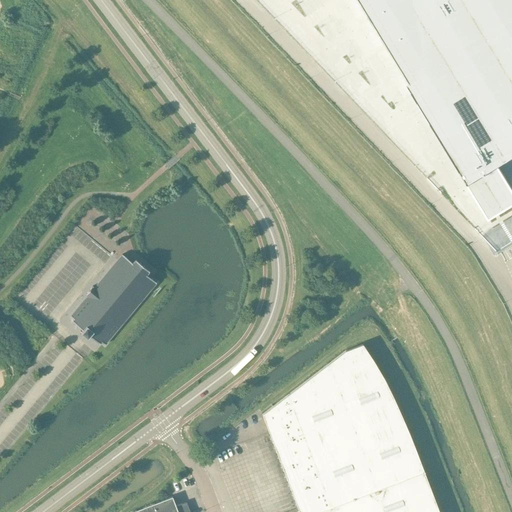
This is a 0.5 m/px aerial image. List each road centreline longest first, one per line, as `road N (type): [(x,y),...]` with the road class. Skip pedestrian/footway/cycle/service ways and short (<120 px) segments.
road 1 (tertiary): [(159,423),(244,358),(262,334),(277,259),(245,188),(101,0)]
road 2 (unclassified): [(511,299),(469,236),(245,0)]
road 3 (tertiary): [(42,511),(159,423)]
